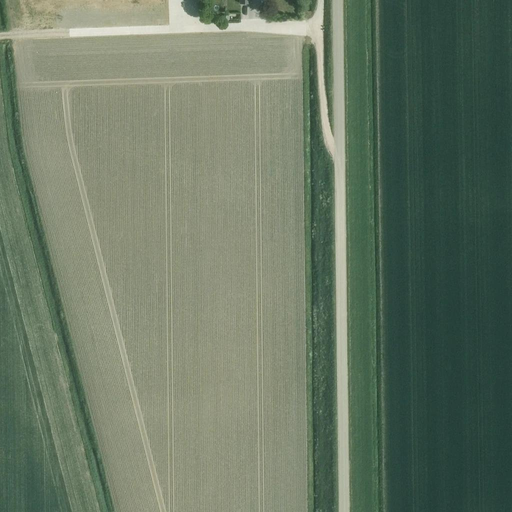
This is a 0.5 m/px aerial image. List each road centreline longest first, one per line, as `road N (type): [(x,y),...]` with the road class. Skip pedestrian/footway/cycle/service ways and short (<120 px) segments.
road 1 (unclassified): [(345,511),(337,0)]
road 2 (track): [(1,34),(180,29)]
